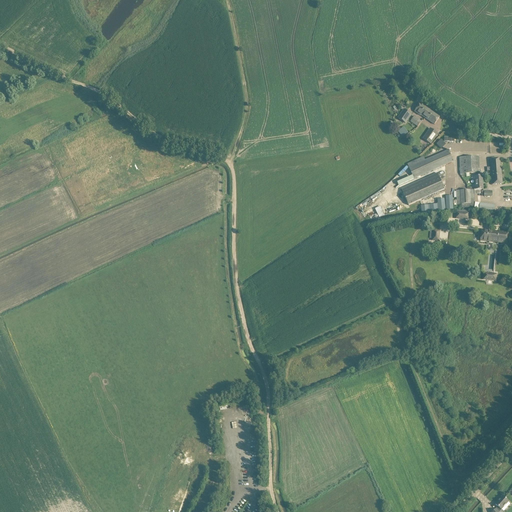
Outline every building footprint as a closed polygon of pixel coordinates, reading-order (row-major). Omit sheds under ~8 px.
[(427,108),(420,103),(414,112),(421,116),(421,115),(424,118),(426,115),(423,113),(427,108)] [(434,125),(436,122),(439,118),(430,111),(431,110),(427,108),(423,113),(426,115),(424,118),(434,125)] [(398,118),(405,123),(411,115),(404,110),(398,118)] [(431,144),(437,134),(430,129),(423,139),(431,144)] [(436,144),(441,149),(446,145),(441,140),(436,144)] [(414,179),(448,164),(453,161),(448,151),(409,168),(414,179)] [(459,158),(460,174),(476,173),(475,169),(479,169),(479,157),(459,158)] [(489,159),(490,170),(492,185),(502,184),(500,159),(489,159)] [(444,190),(437,173),(401,190),(408,206),(444,190)] [(475,190),(478,190),(483,189),(482,176),(474,177),(475,190)] [(457,205),(461,204),(461,208),(475,207),(474,190),(456,191),(457,205)] [(437,199),(437,204),(421,205),(421,214),(445,211),(444,198),(437,199)] [(476,203),(475,210),(495,213),(496,206),(476,203)] [(381,206),(375,209),(379,218),(385,215),(381,206)] [(508,233),(481,230),(480,241),(507,244),(508,233)] [(476,497),(481,501),(485,497),(481,492),(476,497)] [(509,502),(506,500),(503,496),(495,505),(498,507),(496,509),(492,511),(499,511),(501,510),(509,502)]
